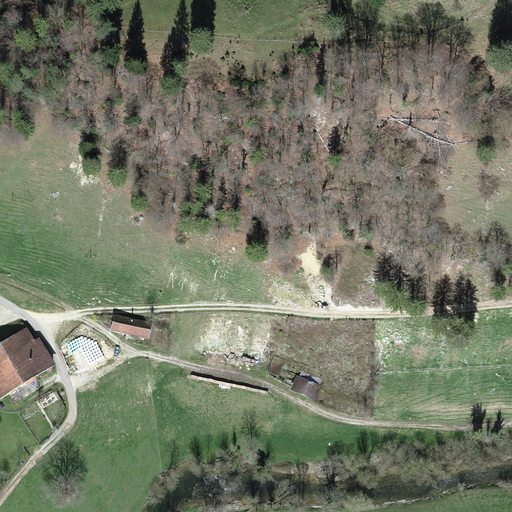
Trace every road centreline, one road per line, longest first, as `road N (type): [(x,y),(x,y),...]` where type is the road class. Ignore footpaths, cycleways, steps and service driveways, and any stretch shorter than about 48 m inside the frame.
road 1 (track): [(511,422),(440,426),(328,414),(240,374),(130,348),(79,311)]
road 2 (track): [(79,311),(219,305),(424,312),(511,303)]
road 3 (unclassified): [(0,298),(39,327),(71,391),(68,424)]
